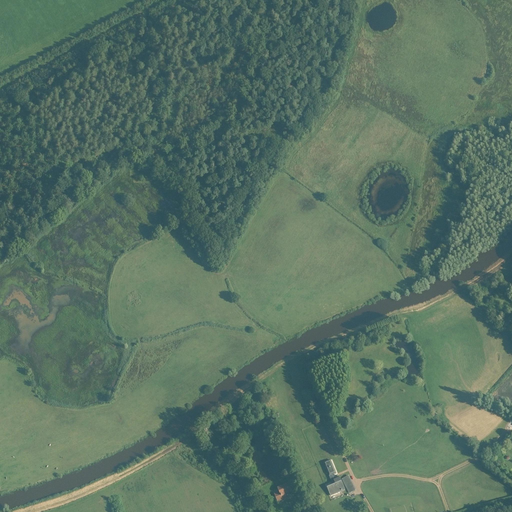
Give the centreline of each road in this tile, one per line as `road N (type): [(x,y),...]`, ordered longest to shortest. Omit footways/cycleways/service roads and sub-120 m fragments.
road 1 (track): [(163,0),(0,89)]
road 2 (unknown): [(370,511),(361,488),(380,476),(436,481),(447,511)]
